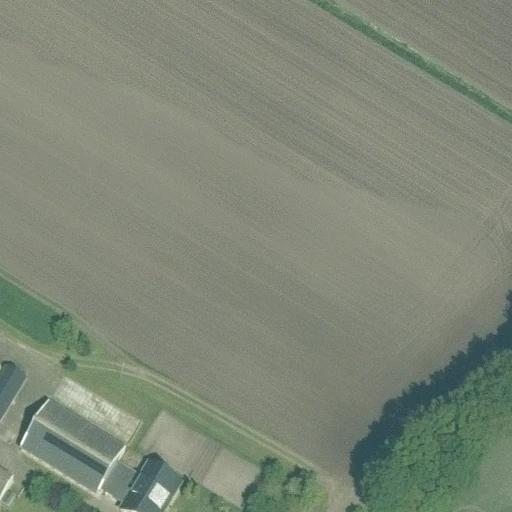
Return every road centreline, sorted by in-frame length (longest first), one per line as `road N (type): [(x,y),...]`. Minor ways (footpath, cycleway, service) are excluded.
road 1 (unclassified): [(349,511),(511,354)]
road 2 (track): [(0,274),(78,327),(113,376)]
